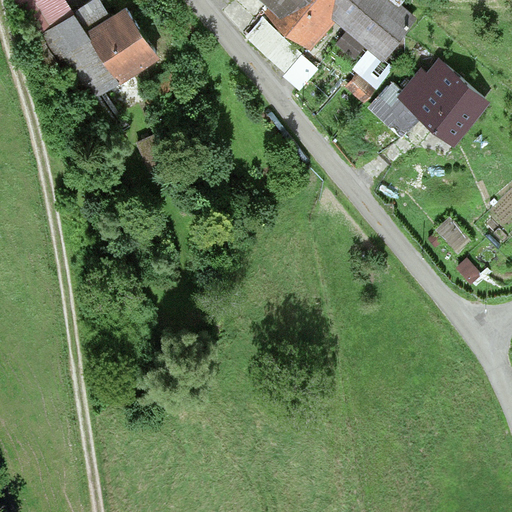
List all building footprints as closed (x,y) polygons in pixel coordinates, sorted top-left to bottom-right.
[(66,12),(58,0),(5,0),(73,100),(109,75),(79,30),(66,12)] [(90,0),(83,0),(66,12),(79,30),(101,15),(90,0)] [(268,0),(267,1),(262,8),(302,43),(328,13),(338,0),(268,0)] [(401,22),(374,0),(338,0),(328,13),(374,53),(401,22)] [(101,15),(79,30),(109,75),(147,50),(116,4),(101,15)] [(302,48),(287,63),(274,50),(279,45),(264,30),(255,38),(304,86),(322,67),(302,48)] [(417,71),(398,92),(417,108),(448,134),(478,99),(433,60),(420,74),(417,71)] [(354,75),(344,87),(359,101),(370,89),(354,75)] [(395,133),(417,108),(398,92),(389,84),(367,109),(395,133)] [(357,111),(335,134),(349,147),(370,123),(357,111)] [(446,231),(461,247),(472,238),(457,221),(446,231)]
